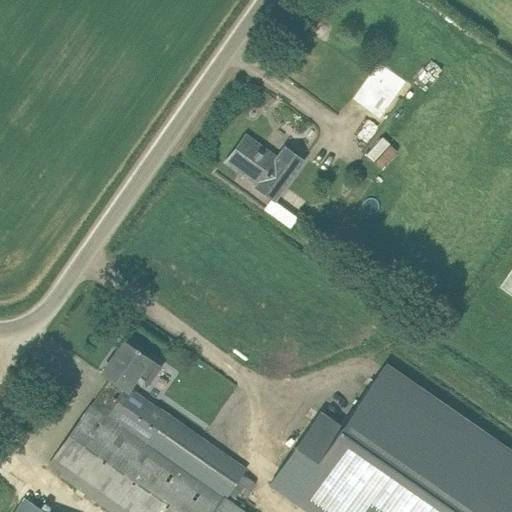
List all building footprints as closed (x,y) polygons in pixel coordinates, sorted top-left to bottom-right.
[(381,61),(354,98),(380,117),(406,80),(381,61)] [(303,161),(301,160),(285,148),(278,158),(245,134),(224,162),(257,186),(255,187),(273,201),(303,161)] [(370,161),(386,145),(378,138),(362,154),(370,161)] [(511,270),(502,285),(511,292),(511,270)] [(109,378),(94,400),(111,411),(128,386),(131,388),(138,377),(150,385),(161,368),(138,352),(139,351),(135,348),(134,349),(124,342),(102,373),(109,378)] [(319,412),(271,482),(313,511),(511,511),(511,454),(383,366),(341,427),(319,412)] [(94,400),(48,466),(64,478),(113,511),(245,511),(239,507),(226,498),(243,474),(245,471),(247,469),(131,388),(128,386),(111,411),(94,400)] [(46,511),(24,496),(12,511),(46,511)]
